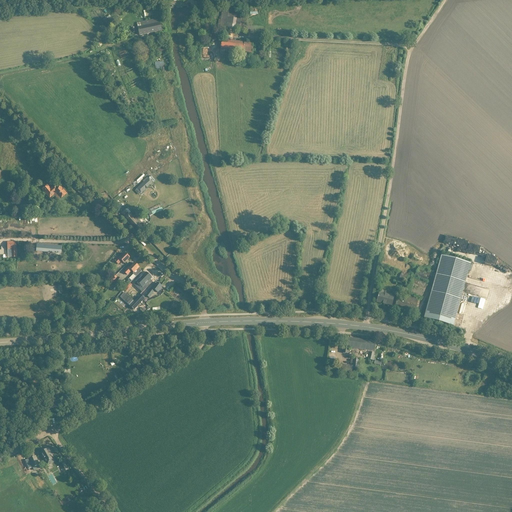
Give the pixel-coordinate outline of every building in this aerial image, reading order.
[(222,12),(219,28),(234,30),(239,31),(241,20),(236,19),(237,15),(226,13),(227,11),(223,10),(223,12),(222,12)] [(137,23),(138,27),(139,35),(162,31),(159,19),(137,23)] [(253,44),(227,40),(222,39),(220,54),(232,56),(233,50),(252,53),(253,44)] [(154,46),(156,55),(167,53),(165,44),(154,46)] [(141,194),(153,183),(149,178),(137,189),(141,194)] [(61,199),(63,197),(67,194),(60,187),(58,189),(55,186),(51,190),(47,186),(43,189),(50,197),(55,193),(61,199)] [(123,212),(121,214),(125,218),(124,218),(131,225),(132,226),(137,233),(141,229),(145,226),(143,223),(142,223),(134,215),(133,216),(130,213),(127,210),(125,210),(123,212)] [(16,257),(16,246),(16,242),(8,243),(8,249),(12,249),(13,257),(16,257)] [(124,263),(126,261),(129,258),(125,253),(123,256),(122,255),(115,261),(118,265),(122,261),(123,263),(124,263)] [(428,304),(424,318),(454,325),(457,312),(462,292),(465,283),(470,263),(441,255),(437,272),(428,304)] [(129,268),(125,272),(128,275),(132,271),(134,273),(133,274),(134,274),(129,279),(131,281),(132,281),(141,272),(138,268),(139,267),(135,263),(131,267),(129,268)] [(430,273),(418,268),(415,276),(427,281),(430,273)] [(492,281),(495,271),(487,268),(485,273),(475,270),(473,275),(492,281)] [(405,281),(409,275),(402,271),(399,278),(405,281)] [(146,273),(137,282),(142,287),(139,290),(142,293),(152,282),(150,279),(151,278),(146,273)] [(114,274),(108,282),(111,284),(117,277),(114,274)] [(118,277),(112,285),(115,287),(122,280),(118,277)] [(422,297),(428,284),(412,277),(406,290),(422,297)] [(131,283),(125,290),(128,293),(134,286),(131,283)] [(148,293),(146,295),(150,298),(155,291),(158,293),(162,287),(157,283),(155,286),(154,285),(148,293)] [(79,284),(76,289),(84,294),(85,295),(88,290),(79,284)] [(379,293),(378,297),(377,302),(392,306),(394,296),(390,295),(390,296),(379,293)] [(399,293),(396,304),(395,309),(414,314),(419,299),(399,293)] [(84,294),(77,302),(79,303),(85,295),(84,294)] [(135,301),(130,306),(134,310),(137,306),(138,305),(145,298),(141,295),(135,301)] [(374,351),(375,347),(376,342),(345,338),(343,353),(348,354),(349,348),(374,351)] [(159,390),(165,386),(162,381),(156,385),(159,390)] [(41,453),(48,465),(55,461),(51,454),(52,454),(48,448),(45,450),(44,450),(41,451),(42,452),(41,453)] [(33,468),(39,465),(36,456),(29,459),(33,468)]
